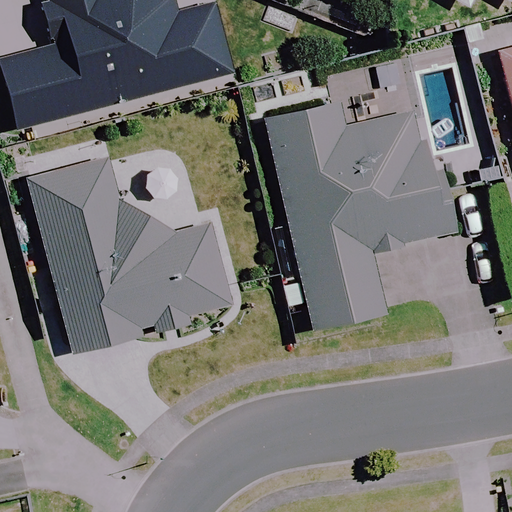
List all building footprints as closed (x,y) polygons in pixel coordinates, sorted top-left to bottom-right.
[(184,9),(161,0),(31,0),(40,30),(53,26),(59,45),(0,61),(0,96),(12,138),(226,77),(205,3),(184,9)] [(511,0),(444,0),(462,10),(468,0),(496,0),(511,9),(511,7),(511,0)] [(511,46),(493,52),(511,127),(511,46)] [(337,132),(330,104),(258,121),(307,333),(379,316),(365,256),(439,238),(410,115),(337,132)] [(116,208),(103,160),(22,180),(67,356),(229,315),(207,226),(163,238),(145,224),(116,208)]
